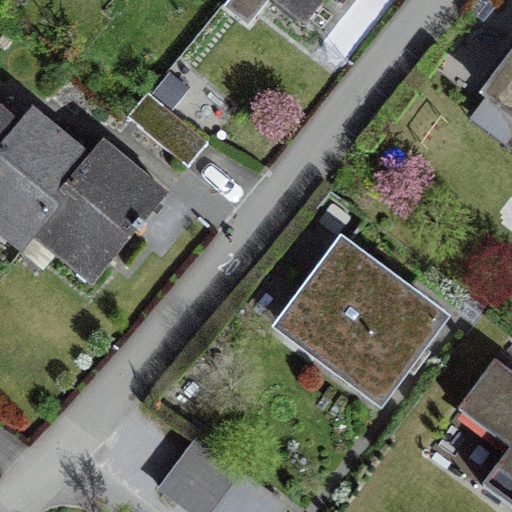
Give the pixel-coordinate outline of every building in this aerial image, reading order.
[(279,0),(306,21),(322,0),(279,0)] [(511,66),(487,105),(511,123),(511,66)] [(149,93),(127,118),(187,168),(208,143),(149,93)] [(32,117),(20,131),(0,114),(0,231),(20,248),(32,234),(93,283),(162,199),(128,171),(101,149),(89,163),(61,140),(32,117)] [(454,328),(342,245),(272,341),(388,424),(454,328)] [(511,511),(511,387),(497,377),(467,421),(511,452),(511,470),(488,501),(506,511),(511,511)] [(287,511),(194,444),(158,492),(185,511),(186,511),(287,511)]
